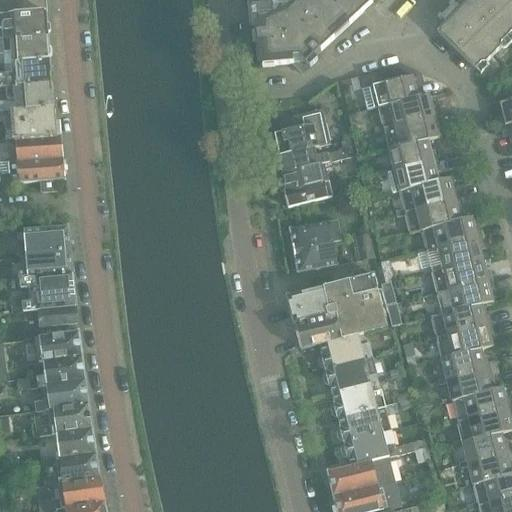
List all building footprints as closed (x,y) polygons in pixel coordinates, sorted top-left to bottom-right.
[(0,0),(0,18),(22,16),(20,0),(0,0)] [(20,0),(22,16),(45,14),(44,0),(20,0)] [(276,0),(247,2),(251,47),(257,46),(257,47),(258,47),(258,46),(261,46),(263,68),(293,66),(304,77),(319,63),(315,59),(373,6),(375,8),(383,0),(276,0)] [(511,0),(471,0),(438,34),(476,72),(483,65),(487,65),(502,50),(502,46),(511,35),(511,0)] [(0,18),(0,43),(48,39),(46,14),(45,14),(22,16),(0,18)] [(0,43),(0,56),(5,57),(12,56),(13,66),(50,63),(48,39),(0,43)] [(6,78),(0,78),(0,91),(53,87),(50,63),(13,66),(13,77),(6,78)] [(405,67),(359,79),(362,92),(367,113),(379,110),(419,100),(415,87),(419,85),(417,77),(408,80),(405,67)] [(53,87),(0,91),(0,104),(4,104),(5,115),(17,114),(55,110),(53,87)] [(511,125),(511,89),(497,94),(504,120),(499,121),(501,128),(511,125)] [(383,127),(374,130),(375,133),(384,131),(440,117),(438,110),(433,111),(430,97),(419,100),(379,110),(383,127)] [(15,142),(58,138),(55,110),(17,114),(5,115),(0,115),(0,124),(14,123),(15,142)] [(319,149),(331,146),(323,112),(290,120),(292,132),(275,136),(280,159),(316,150),(319,149)] [(384,131),(375,133),(376,136),(385,134),(389,152),(429,141),(429,142),(440,140),(437,126),(442,124),(440,117),(384,131)] [(511,125),(501,128),(503,136),(511,133),(511,125)] [(58,138),(15,142),(16,155),(0,156),(0,161),(0,165),(9,165),(18,164),(63,159),(61,138),(58,138)] [(394,169),(385,171),(386,175),(387,175),(394,173),(439,162),(437,154),(432,155),(429,142),(429,141),(389,152),(394,169)] [(343,151),(340,151),(341,155),(343,164),(354,161),(350,142),(341,144),(343,151)] [(280,160),(276,163),(278,170),(283,172),(284,177),(302,173),(330,166),(328,157),(318,160),(316,150),(280,159),(280,160)] [(0,176),(0,186),(42,184),(43,194),(54,193),(57,193),(56,182),(63,182),(63,183),(64,183),(65,183),(65,182),(63,159),(18,164),(9,165),(10,176),(0,176)] [(394,173),(387,175),(393,196),(400,194),(439,184),(439,183),(436,170),(440,169),(439,162),(394,173)] [(337,174),(335,165),(330,166),(302,173),(284,177),(285,180),(283,181),(278,185),(280,192),(284,194),(285,196),(326,186),(325,177),(337,174)] [(404,211),(395,213),(396,217),(405,215),(461,201),(459,193),(454,195),(451,180),(439,183),(439,184),(400,194),(404,211)] [(329,185),(326,186),(285,196),(288,210),(289,210),(333,200),(329,185)] [(359,185),(346,188),(348,196),(361,193),(359,185)] [(405,215),(396,217),(397,220),(406,218),(410,236),(422,233),(461,223),(461,222),(458,209),(463,208),(461,201),(405,215)] [(426,250),(418,252),(419,256),(427,254),(483,240),(481,232),(476,233),(473,219),(461,222),(461,223),(422,233),(426,250)] [(298,275),(338,268),(334,244),(341,242),(338,223),(330,224),(290,231),(294,249),(293,249),(295,257),(298,275)] [(67,229),(25,233),(27,257),(71,253),(69,229),(69,228),(68,228),(67,228),(67,229)] [(370,237),(357,240),(361,263),(374,261),(370,237)] [(427,254),(419,256),(419,259),(428,257),(432,274),(483,261),(480,248),(485,247),(483,240),(427,254)] [(71,253),(27,257),(28,260),(29,281),(30,281),(73,276),(71,253)] [(483,261),(432,274),(438,295),(493,282),(491,274),(487,275),(483,261)] [(390,263),(381,265),(385,285),(394,283),(390,263)] [(321,347),(366,336),(388,330),(375,277),(373,278),(371,268),(358,270),(358,269),(339,272),(341,286),(288,299),(295,327),(301,352),(321,347)] [(29,281),(22,281),(22,292),(30,291),(30,292),(29,295),(30,302),(31,305),(32,306),(23,307),(24,313),(76,308),(73,276),(30,281),(29,281)] [(493,282),(438,295),(443,316),(482,307),(494,304),(490,290),(495,289),(493,282)] [(386,287),(382,288),(387,308),(397,306),(392,285),(386,287)] [(397,306),(387,308),(392,329),(393,329),(397,327),(402,326),(397,306)] [(436,337),(427,339),(428,342),(437,340),(492,327),(490,319),(486,320),(482,307),(443,316),(431,319),(436,337)] [(76,308),(24,313),(25,325),(39,324),(40,330),(41,340),(79,334),(78,327),(76,308)] [(437,340),(428,342),(429,345),(437,343),(442,361),(481,351),(481,352),(493,349),(489,335),(494,334),(492,327),(437,340)] [(388,331),(382,332),(383,339),(395,336),(393,329),(389,330),(388,331)] [(42,364),(83,358),(79,334),(41,340),(38,340),(42,364)] [(321,358),(319,362),(320,368),(324,369),(325,369),(326,371),(327,371),(327,372),(372,361),(366,336),(321,347),(323,355),(322,356),(322,357),(321,358)] [(446,379),(437,381),(438,384),(447,382),(491,371),(489,364),(485,365),(481,352),(481,351),(442,361),(446,379)] [(44,378),(35,380),(36,389),(43,388),(86,382),(83,358),(42,364),(44,378)] [(415,358),(407,360),(410,370),(417,368),(415,358)] [(325,376),(323,380),(325,386),(328,387),(330,387),(330,389),(331,389),(333,396),(379,385),(372,361),(327,372),(328,373),(327,374),(327,375),(325,376)] [(405,369),(392,372),(394,381),(404,379),(407,378),(405,371),(405,369)] [(447,382),(438,384),(439,387),(448,385),(452,403),(491,393),(488,380),(493,379),(491,371),(447,382)] [(28,378),(16,380),(18,392),(29,391),(29,381),(28,378)] [(45,402),(35,404),(36,414),(48,412),(50,412),(90,406),(86,382),(43,388),(45,402)] [(333,407),(331,411),(333,417),(336,419),(338,418),(338,421),(339,420),(385,409),(379,385),(333,396),(335,405),(335,407),(333,407)] [(423,388),(415,390),(418,402),(426,400),(423,388)] [(457,421),(448,423),(449,426),(457,424),(511,410),(511,405),(511,403),(507,404),(503,390),(491,393),(452,403),(457,421)] [(409,394),(397,398),(399,405),(411,402),(409,394)] [(399,405),(396,406),(399,414),(414,410),(411,402),(399,405)] [(51,426),(39,428),(40,439),(54,437),(93,431),(90,406),(50,412),(51,426)] [(339,431),(337,435),(339,441),(342,443),(344,442),(344,445),(345,444),(391,433),(385,409),(339,420),(342,429),(341,429),(341,431),(339,431)] [(511,410),(457,424),(449,426),(450,429),(458,427),(463,445),(502,435),(502,436),(511,433),(511,425),(510,419),(511,418),(511,410)] [(7,418),(0,419),(0,426),(1,435),(10,433),(7,418)] [(93,431),(54,437),(58,437),(60,456),(57,457),(58,462),(97,456),(93,431)] [(349,460),(351,469),(390,460),(416,453),(428,450),(425,442),(424,442),(395,449),(391,433),(345,444),(346,446),(345,446),(345,448),(343,448),(341,452),(343,458),(346,459),(348,459),(348,461),(349,460)] [(467,463),(459,465),(459,468),(468,466),(511,455),(510,448),(505,449),(502,436),(502,435),(463,445),(467,463)] [(428,450),(416,453),(419,465),(431,462),(428,450)] [(468,466),(459,468),(460,471),(469,469),(473,487),(511,477),(511,474),(509,464),(511,463),(511,455),(468,466)] [(97,456),(58,462),(60,482),(61,487),(100,481),(97,456)] [(6,458),(5,458),(6,469),(7,469),(18,467),(17,457),(6,458)] [(334,499),(395,484),(390,460),(351,469),(328,475),(334,499)] [(478,505),(467,508),(468,511),(478,508),(511,499),(511,477),(473,487),(478,505)] [(61,487),(50,488),(52,504),(56,503),(56,511),(65,511),(105,505),(100,481),(61,487)] [(395,484),(334,499),(337,511),(384,511),(401,508),(395,484)] [(439,493),(422,497),(425,506),(441,502),(439,493)] [(511,511),(511,499),(478,508),(468,511),(472,511),(479,510),(479,511),(511,511)] [(52,504),(39,505),(39,511),(56,511),(56,503),(52,504)]
